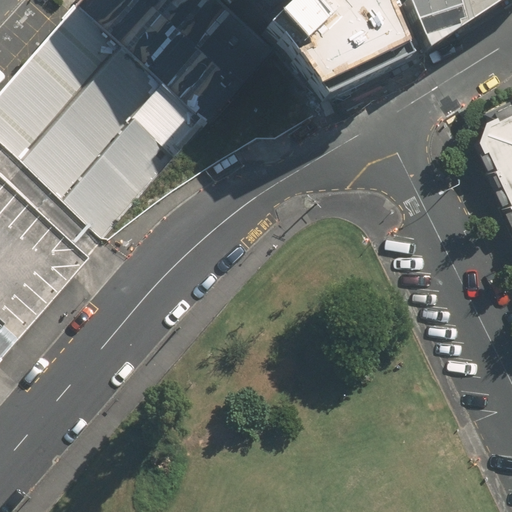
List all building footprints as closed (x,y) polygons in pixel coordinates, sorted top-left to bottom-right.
[(212,0),(87,0),(74,14),(204,123),(212,129),(274,52),(256,38),(212,0)] [(294,0),(284,10),(273,18),(326,88),(410,50),(388,0),(294,0)] [(424,55),(506,0),(418,0),(403,5),(424,55)] [(70,11),(0,93),(0,151),(102,242),(204,123),(74,14),(70,11)] [(511,94),(492,105),(485,125),(511,133),(511,94)] [(480,146),(506,203),(511,199),(511,133),(485,125),(480,146)] [(0,360),(102,242),(0,151),(0,360)]
